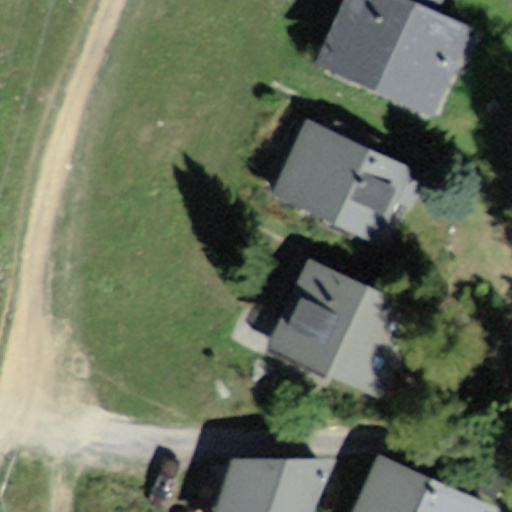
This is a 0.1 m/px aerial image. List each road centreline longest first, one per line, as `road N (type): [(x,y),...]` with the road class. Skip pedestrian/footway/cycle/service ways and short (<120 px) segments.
road 1 (track): [(511,430),(190,443),(123,442),(17,423)]
road 2 (track): [(17,423),(37,244),(69,108),(120,0)]
